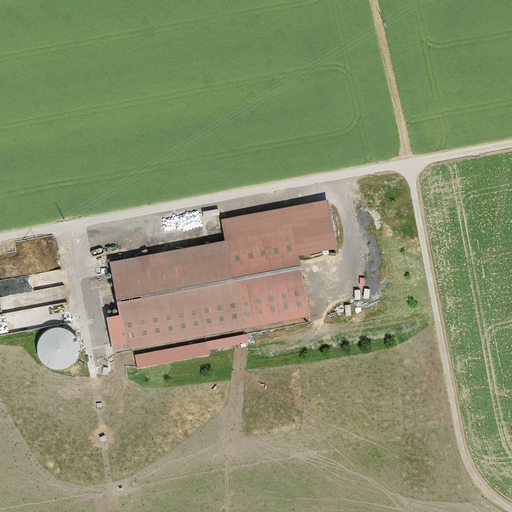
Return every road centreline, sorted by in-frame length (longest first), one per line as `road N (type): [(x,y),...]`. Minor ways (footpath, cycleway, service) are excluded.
road 1 (track): [(0,237),(511,143)]
road 2 (track): [(511,510),(488,495),(461,448),(408,162)]
road 3 (track): [(375,0),(408,162)]
